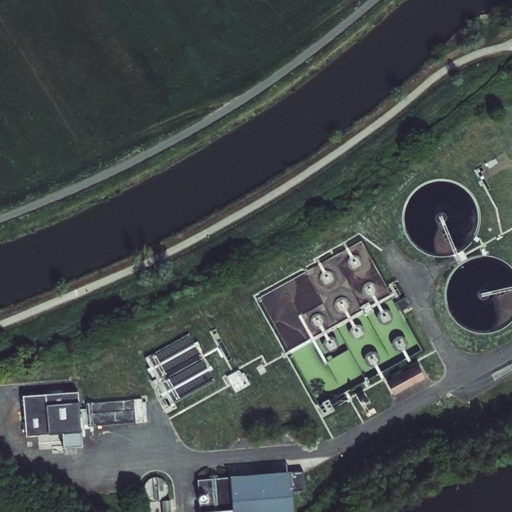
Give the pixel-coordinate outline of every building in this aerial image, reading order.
[(405,297),(395,302),(399,312),(410,306),(405,297)] [(387,382),(394,395),(425,378),(418,365),(387,382)] [(227,377),(235,392),(250,384),(244,372),(241,374),(239,370),(227,377)] [(23,396),(26,436),(49,434),(46,405),(78,402),(78,392),(23,396)] [(322,417),(335,410),(329,401),(328,399),(321,403),(322,404),(319,405),(318,406),(322,413),(320,414),(322,417)] [(46,405),(49,434),(81,432),(78,402),(46,405)] [(146,495),(147,496),(148,497),(149,497),(150,498),(151,499),(153,499),(154,499),(156,499),(157,499),(159,499),(160,498),(161,498),(163,497),(164,496),(165,495),(166,493),(166,492),(167,490),(167,488),(167,487),(167,485),(166,483),(165,482),(164,481),(163,479),(162,479),(161,478),(159,477),(157,477),(156,477),(155,477),(154,477),(152,477),(151,478),(149,479),(148,479),(147,481),(146,482),(145,483),(145,484),(144,486),(144,487),(144,489),(144,490),(145,492),(145,493),(146,495)] [(198,480),(200,511),(211,511),(232,510),(229,477),(198,480)]
